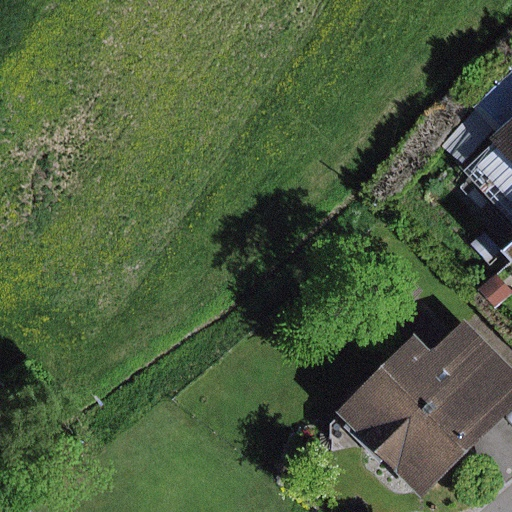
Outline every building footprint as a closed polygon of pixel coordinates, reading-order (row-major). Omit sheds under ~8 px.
[(511,120),(493,136),(511,155),(511,120)] [(490,241),(476,227),(464,238),(478,253),(490,241)] [(511,244),(502,254),(511,265),(511,244)] [(493,307),(511,289),(495,271),(476,289),(493,307)] [(420,293),(401,274),(381,292),(400,312),(420,293)] [(416,502),(511,406),(511,373),(458,319),(423,354),(405,336),(327,413),(416,502)] [(0,416),(19,392),(0,378),(0,416)]
